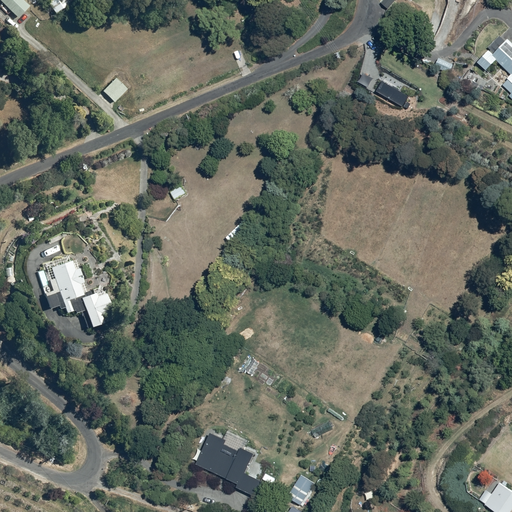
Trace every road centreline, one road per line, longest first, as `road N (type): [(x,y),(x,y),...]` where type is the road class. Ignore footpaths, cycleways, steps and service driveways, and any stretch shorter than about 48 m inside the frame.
road 1 (residential): [(360,0),(339,32),(0,168)]
road 2 (residential): [(0,356),(80,422),(94,455),(77,480),(0,451)]
